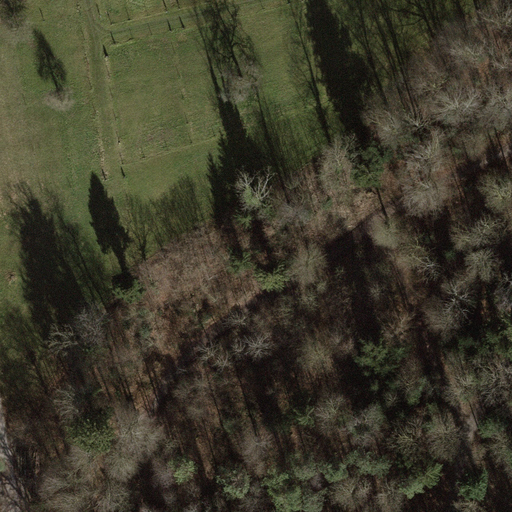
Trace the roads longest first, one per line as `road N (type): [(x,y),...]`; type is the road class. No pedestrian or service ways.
road 1 (track): [(104,511),(141,424),(187,352),(282,282),(511,145)]
road 2 (track): [(451,511),(453,460),(376,224)]
